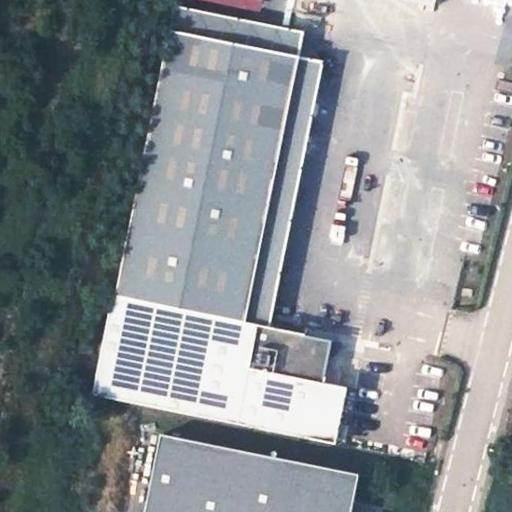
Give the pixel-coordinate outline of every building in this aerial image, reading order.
[(220,0),(269,10),(271,0),(220,0)] [(172,5),(167,30),(296,56),(300,32),(172,5)] [(167,30),(114,295),(243,322),(296,56),(167,30)] [(296,56),(243,322),(268,327),(321,61),(296,56)] [(302,437),(336,444),(349,387),(324,382),(333,340),(268,327),(243,322),(114,295),(109,294),(88,394),(302,437)] [(162,436),(146,511),(352,511),(360,476),(162,436)]
